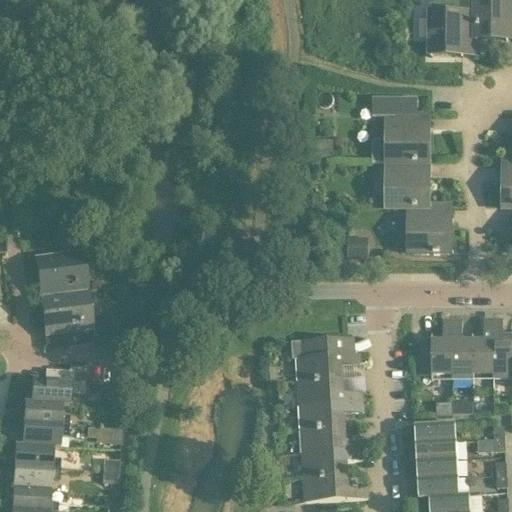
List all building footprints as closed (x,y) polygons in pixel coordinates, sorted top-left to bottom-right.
[(462,36),(476,36),(476,12),(475,0),(463,0),(464,12),(430,12),(431,59),(432,59),(432,54),(461,54),(461,58),(462,58),(462,36)] [(511,0),(475,0),(476,12),(476,36),(476,43),(477,43),(477,39),(506,39),(506,43),(507,43),(507,21),(511,20),(511,0)] [(429,135),(410,136),(410,122),(415,122),(415,103),(370,104),(370,122),(383,122),(383,143),(371,143),(371,165),(383,165),(410,165),(429,165),(429,164),(424,164),(424,137),(429,137),(429,135)] [(383,211),(405,210),(429,210),(429,179),(410,179),(410,165),(383,165),(383,211)] [(511,210),(511,178),(499,178),(499,180),(504,180),(504,209),(499,209),(499,210),(511,210)] [(429,210),(405,210),(405,256),(451,256),(451,255),(447,255),(447,226),(452,226),(452,224),(429,224),(429,210)] [(35,259),(40,300),(86,293),(80,253),(35,259)] [(91,334),(86,293),(40,300),(45,340),(66,337),(68,349),(93,346),(91,334)] [(452,382),(452,322),(442,322),(442,339),(431,339),(431,342),(419,342),(419,378),(431,378),(431,382),(452,382)] [(462,322),(452,322),(452,382),(472,382),(472,339),(462,339),(462,322)] [(472,382),(493,382),(493,322),(483,322),(483,340),(472,339),(472,382)] [(493,382),(511,382),(511,339),(503,340),(503,322),(493,322),(493,382)] [(360,368),(360,358),(353,359),(345,359),(344,343),(292,346),(293,362),(297,362),(298,387),(338,385),(342,384),(341,370),(360,369),(360,368)] [(23,406),(68,408),(68,397),(84,398),(86,370),(70,369),(69,374),(44,373),(44,385),(31,384),(30,399),(23,398),(23,406)] [(299,411),(363,407),(362,397),(343,398),(339,398),(338,385),(298,387),(299,411)] [(16,420),(15,427),(68,430),(68,420),(60,419),(61,409),(68,409),(68,408),(23,406),(22,420),(16,420)] [(344,418),(363,417),(363,407),(299,411),(301,434),(340,432),(340,418),(344,418)] [(415,427),(416,446),(456,444),(455,425),(415,427)] [(20,449),(59,451),(59,440),(67,441),(68,430),(15,427),(15,435),(21,436),(20,449)] [(493,431),(494,443),(504,442),(503,430),(493,431)] [(109,432),(108,446),(121,447),(122,433),(109,432)] [(302,458),(365,455),(365,445),(346,446),(341,446),(340,432),(301,434),(302,458)] [(504,442),(494,443),(495,456),(505,455),(504,442)] [(416,446),(417,464),(457,462),(456,444),(416,446)] [(6,470),(59,473),(59,462),(51,462),(52,451),(58,452),(59,451),(20,449),(13,449),(13,463),(6,462),(6,470)] [(347,466),(366,465),(365,455),(302,458),(303,482),(343,480),(343,466),(347,466)] [(457,462),(417,464),(418,483),(458,481),(457,462)] [(103,463),(102,475),(118,476),(119,464),(103,463)] [(495,467),(496,479),(506,479),(506,466),(495,467)] [(12,479),(11,492),(49,494),(50,483),(58,483),(59,473),(6,470),(6,478),(12,479)] [(118,488),(118,476),(102,475),(102,487),(118,488)] [(506,479),(496,479),(496,492),(507,491),(506,479)] [(305,507),(317,507),(366,504),(368,504),(367,493),(348,494),(344,494),(343,480),(303,482),(305,507)] [(419,501),(429,501),(459,499),(459,498),(458,481),(418,483),(419,501)] [(4,506),(3,511),(56,511),(57,506),(49,505),(49,494),(11,492),(10,506),(4,506)] [(429,501),(429,511),(469,511),(469,497),(459,498),(459,499),(429,501)] [(497,503),(497,511),(508,511),(508,502),(497,503)]
